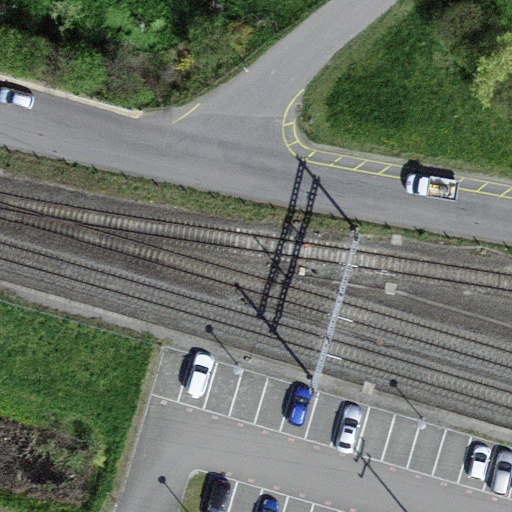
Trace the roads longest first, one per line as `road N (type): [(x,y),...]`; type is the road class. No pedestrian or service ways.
road 1 (unclassified): [(181,151),(511,211)]
road 2 (residential): [(181,151),(371,0)]
road 3 (unclassified): [(0,102),(181,151)]
